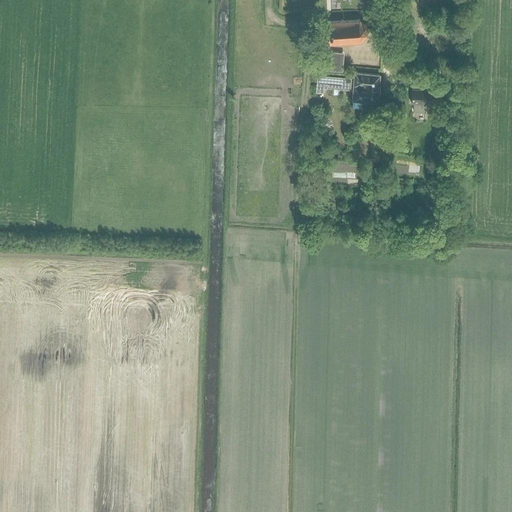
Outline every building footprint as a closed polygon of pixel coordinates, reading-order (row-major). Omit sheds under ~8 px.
[(358,19),(322,21),(323,43),(359,41),(360,41),(366,35),(366,34),(366,26),(365,25),(359,20),(358,19)] [(344,53),(325,51),(324,70),(342,71),(344,53)] [(429,76),(432,65),(423,63),(420,73),(429,76)] [(352,99),(352,107),(362,108),(363,101),(377,102),(379,75),(354,72),(354,78),(353,90),(352,99)] [(317,75),(316,92),(324,93),(324,88),(343,90),(344,77),(317,75)] [(426,113),(426,106),(431,107),(432,93),(444,94),(445,82),(427,80),(426,89),(425,89),(420,88),(420,90),(412,89),(411,103),(414,103),(413,112),(426,113)]
